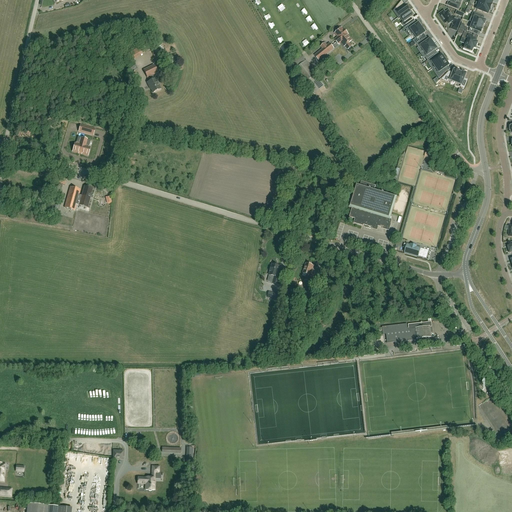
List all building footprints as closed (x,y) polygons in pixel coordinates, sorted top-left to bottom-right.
[(445,0),(445,1),(449,2),(447,6),(450,7),(458,10),(460,6),(457,5),(458,0),(445,0)] [(488,0),(480,0),(479,3),(479,4),(491,8),(492,5),(493,1),(490,1),(488,0)] [(398,11),(395,13),(398,17),(397,18),(398,19),(399,18),(400,17),(409,11),(410,10),(406,5),(405,6),(403,3),(402,1),(396,8),(398,11)] [(491,8),(479,4),(479,3),(476,2),(475,5),(478,6),(477,10),(488,14),(489,11),(490,11),(491,8)] [(409,11),(400,17),(406,25),(414,20),(412,17),(413,16),(409,11)] [(448,11),(445,13),(444,11),(439,15),(445,24),(447,23),(448,25),(451,23),(453,24),(453,25),(451,29),(457,31),(458,27),(461,21),(453,18),(448,11)] [(473,13),(472,16),(475,17),(473,23),(483,27),(484,24),(484,25),(486,21),(483,20),(484,17),(473,13)] [(411,23),(405,28),(407,31),(409,30),(412,35),(422,28),(421,27),(422,26),(420,23),(419,24),(418,23),(417,24),(413,27),(411,23)] [(473,23),(469,32),(477,35),(478,32),(480,33),(481,33),(483,29),(482,29),(483,27),(473,23)] [(345,33),(346,32),(344,29),(343,30),(341,28),(335,33),(338,37),(335,40),(339,45),(341,43),(344,47),(345,46),(348,49),(351,47),(348,43),(352,41),(347,35),(345,33)] [(422,28),(412,35),(415,39),(414,41),(416,44),(422,40),(420,37),(424,34),(425,33),(425,32),(426,32),(423,28),(423,29),(422,28)] [(139,36),(145,47),(152,43),(146,32),(139,36)] [(464,32),(463,36),(467,38),(465,44),(466,45),(465,49),(466,49),(466,50),(470,52),(470,51),(472,51),(473,48),(475,48),(477,43),(476,43),(475,42),(476,41),(472,39),(473,36),(464,32)] [(416,44),(419,48),(420,47),(424,51),(433,44),(433,43),(431,39),(430,40),(430,39),(428,41),(425,43),(422,40),(416,44)] [(321,47),(323,49),(315,56),(319,61),(334,49),(329,44),(327,46),(325,43),(321,47)] [(433,44),(424,51),(427,56),(425,57),(427,60),(434,55),(432,53),(435,50),(437,49),(436,49),(437,48),(435,45),(434,45),(433,44)] [(151,49),(156,61),(162,58),(157,46),(151,49)] [(131,59),(144,51),(141,47),(128,54),(131,59)] [(167,63),(178,59),(177,54),(166,58),(167,63)] [(436,55),(428,61),(430,64),(432,63),(435,68),(446,60),(443,57),(443,58),(441,55),(440,56),(438,58),(436,55)] [(317,77),(305,61),(304,58),(294,66),(308,84),(317,77)] [(446,60),(435,68),(439,73),(437,74),(440,78),(447,71),(445,68),(448,67),(449,66),(447,64),(448,63),(446,60)] [(127,76),(137,69),(133,64),(123,71),(127,76)] [(153,93),(161,90),(155,79),(154,79),(152,75),(158,73),(154,66),(144,71),(147,78),(148,78),(150,82),(147,83),(149,87),(150,87),(153,93)] [(449,72),(442,79),(448,82),(449,80),(456,83),(460,72),(459,72),(459,71),(455,70),(455,71),(454,70),(453,74),(449,72)] [(460,72),(456,83),(461,85),(460,87),(464,89),(467,81),(464,80),(466,75),(466,74),(462,72),(462,73),(460,72)] [(324,86),(317,77),(308,84),(314,94),(324,86)] [(80,126),(79,132),(93,136),(95,129),(80,126)] [(76,144),(73,152),(88,156),(90,148),(89,147),(86,146),(88,140),(81,139),(80,144),(77,143),(76,144)] [(52,182),(65,185),(67,177),(55,174),(52,182)] [(390,219),(397,196),(374,190),(376,186),(361,181),(360,185),(356,184),(349,207),(352,208),(349,217),(355,219),(354,223),(363,226),(363,225),(373,228),(373,227),(374,228),(376,227),(377,225),(383,227),(383,229),(389,230),(392,220),(390,219)] [(70,188),(64,208),(74,211),(76,204),(79,205),(79,206),(87,208),(93,189),(84,187),(82,196),(79,195),(80,190),(70,188)] [(53,200),(49,214),(57,216),(61,202),(53,200)] [(110,237),(112,219),(103,218),(101,236),(110,237)] [(418,258),(418,256),(421,248),(417,247),(417,246),(410,244),(410,245),(407,244),(404,254),(418,258)] [(282,271),(278,269),(279,267),(278,266),(278,265),(275,265),(274,265),(271,264),(268,275),(273,276),(271,283),(278,285),(282,271)] [(309,277),(313,266),(306,264),(303,273),(307,275),(305,278),(306,279),(306,280),(308,281),(307,284),(311,285),(313,278),(309,277)] [(278,301),(279,296),(268,293),(266,297),(278,301)] [(430,327),(432,327),(431,322),(408,325),(409,328),(407,328),(407,324),(382,327),(383,335),(386,334),(387,343),(395,342),(395,343),(398,343),(398,342),(417,340),(417,339),(431,338),(430,327)] [(123,452),(114,452),(113,460),(123,460),(123,452)] [(159,474),(159,467),(152,467),(152,478),(146,478),(138,478),(138,484),(146,484),(146,490),(148,490),(149,491),(151,492),(152,490),(155,490),(155,473),(159,474)] [(0,488),(0,495),(10,496),(11,490),(4,489),(0,488)]
